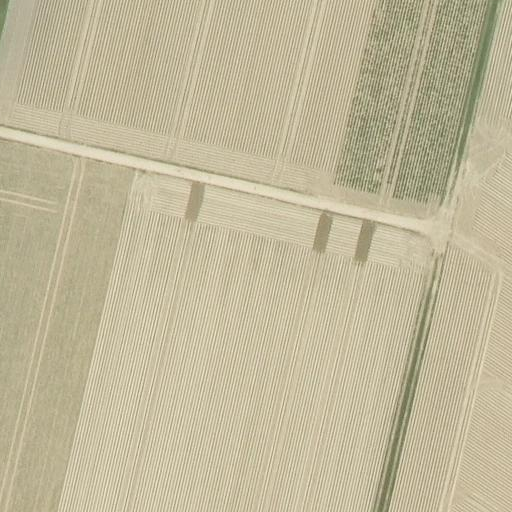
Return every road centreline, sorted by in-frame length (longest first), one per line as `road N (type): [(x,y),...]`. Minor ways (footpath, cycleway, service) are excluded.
road 1 (track): [(394,511),(507,0)]
road 2 (track): [(0,132),(454,241)]
